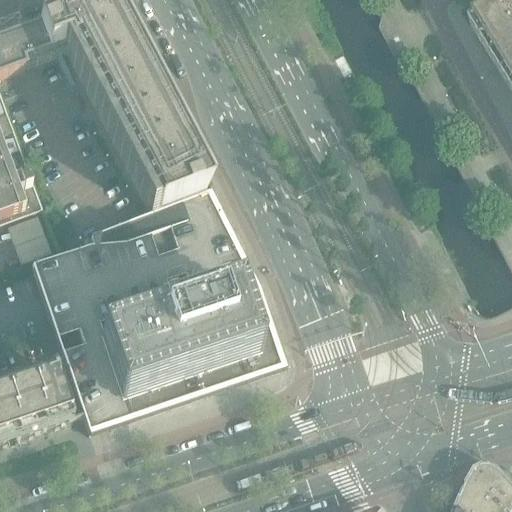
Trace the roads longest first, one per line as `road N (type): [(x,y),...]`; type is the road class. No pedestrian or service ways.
road 1 (secondary): [(174,0),(326,317),(351,403)]
road 2 (secondary): [(449,375),(254,0)]
road 3 (secondary): [(351,403),(36,511)]
road 4 (secondary): [(280,511),(410,467)]
